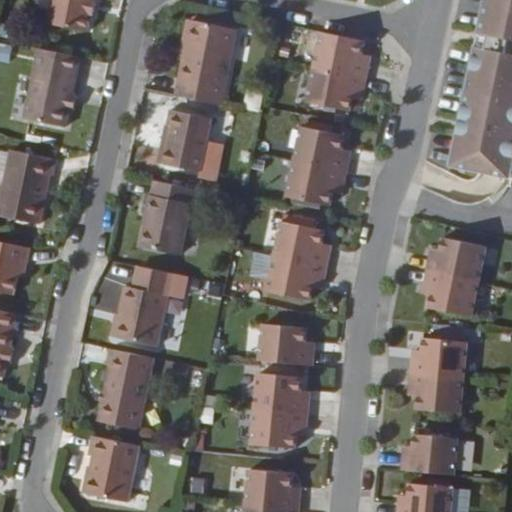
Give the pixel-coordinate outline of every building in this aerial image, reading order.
[(87,20),(91,3),(88,1),(88,0),(47,0),(42,27),(81,35),(84,19),(87,20)] [(511,0),(484,0),(477,35),(487,38),(484,51),(475,48),(468,81),(459,122),(466,124),(463,136),(456,135),(453,134),(446,166),(507,179),(510,164),(511,164),(511,55),(511,56),(511,55),(511,0)] [(216,110),(232,33),(185,24),(169,100),(216,110)] [(484,51),(487,38),(477,35),(476,41),(475,48),(484,51)] [(355,59),(358,45),(316,36),(308,72),(360,83),(363,69),(353,67),(355,59)] [(0,42),(0,62),(5,63),(9,44),(0,42)] [(67,99),(72,77),(68,76),(72,61),(34,53),(19,122),(60,131),(64,114),(67,99)] [(363,69),(365,61),(355,59),(353,67),(363,69)] [(357,97),(360,83),(308,72),(301,106),(344,115),(347,103),(345,103),(347,95),(357,97)] [(355,105),(357,97),(347,95),(345,103),(347,103),(355,105)] [(166,131),(157,169),(194,177),(206,123),(163,114),(160,130),(166,131)] [(463,136),(466,124),(459,122),(457,129),(456,135),(463,136)] [(332,160),(334,152),(337,140),(295,131),(287,166),(339,177),(342,162),(332,160)] [(342,162),(344,155),(334,152),(332,160),(342,162)] [(6,155),(0,181),(0,221),(34,229),(45,179),(47,179),(49,164),(6,155)] [(324,197),(326,189),(336,190),(339,177),(287,166),(280,200),(322,209),(324,197)] [(173,258),(187,193),(148,184),(144,198),(141,198),(137,217),(140,218),(133,250),(173,258)] [(334,199),(336,190),(326,189),(324,197),(334,199)] [(321,258),(312,256),(314,247),(316,235),(274,226),(267,261),(318,272),(321,258)] [(454,283),(458,247),(435,242),(432,255),(430,262),(421,261),(418,275),(454,283)] [(21,268),(23,253),(0,247),(0,298),(6,300),(10,281),(13,267),(21,268)] [(321,258),(323,250),(314,247),(312,256),(321,258)] [(470,286),(478,252),(458,247),(454,283),(470,286)] [(430,262),(432,255),(423,253),(421,261),(430,262)] [(304,292),(306,283),(315,285),(318,272),(267,261),(259,295),(301,304),(304,292)] [(18,283),(21,268),(13,267),(10,281),(18,283)] [(150,348),(164,277),(130,270),(126,290),(118,289),(108,340),(150,348)] [(450,317),(454,283),(418,275),(415,289),(424,291),(423,298),(420,311),(450,317)] [(313,293),(315,285),(306,283),(304,292),(313,293)] [(462,320),(470,286),(454,283),(450,317),(462,320)] [(423,298),(424,291),(415,289),(413,296),(423,298)] [(0,360),(2,352),(9,319),(0,316),(0,360)] [(303,369),(304,355),(295,354),(296,346),(297,333),(254,329),(250,364),(303,369)] [(443,380),(447,346),(416,343),(414,355),(413,363),(404,362),(402,376),(443,380)] [(304,355),(305,347),(296,346),(295,354),(304,355)] [(455,382),(458,347),(447,346),(443,380),(455,382)] [(132,431),(147,361),(102,352),(98,368),(101,368),(90,422),(132,431)] [(413,363),(414,355),(405,354),(404,362),(413,363)] [(438,415),(443,380),(402,376),(401,392),(410,391),(410,399),(408,412),(438,415)] [(291,401),(291,393),(292,381),(249,377),(245,411),(298,416),(300,402),(291,401)] [(451,417),(455,382),(443,380),(438,415),(451,417)] [(410,399),(410,391),(401,392),(400,399),(410,399)] [(300,402),(301,394),(291,393),(291,401),(300,402)] [(286,451),(287,438),(288,430),(297,431),(298,416),(245,411),(242,446),(286,451)] [(296,439),(297,431),(288,430),(287,438),(296,439)] [(120,503),(132,447),(87,438),(82,457),(87,458),(82,476),(80,475),(77,495),(120,503)] [(431,477),(435,442),(405,439),(404,452),(403,460),(394,459),(393,473),(431,477)] [(445,479),(449,443),(435,442),(431,477),(445,479)] [(403,460),(404,452),(395,451),(394,459),(403,460)] [(82,476),(87,458),(82,457),(79,475),(80,475),(82,476)] [(281,497),(282,488),(283,476),(239,472),(236,506),(289,511),(290,497),(281,497)] [(205,495),(209,480),(192,477),(189,491),(205,495)] [(427,511),(430,489),(401,486),(400,498),(399,507),(389,506),(388,511),(427,511)] [(290,497),(291,489),(282,488),(281,497),(290,497)] [(441,511),(444,490),(430,489),(427,511),(441,511)] [(399,507),(400,498),(390,497),(389,506),(399,507)]
